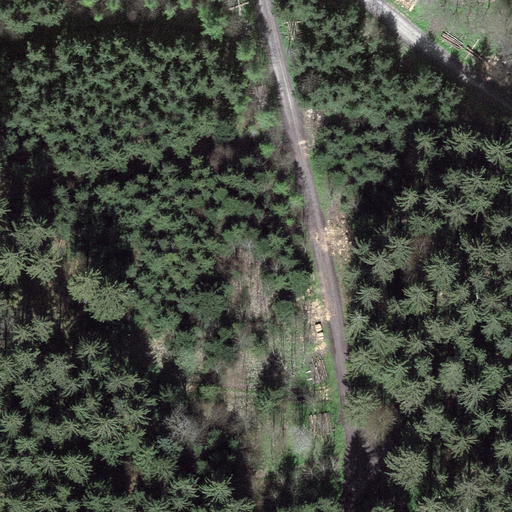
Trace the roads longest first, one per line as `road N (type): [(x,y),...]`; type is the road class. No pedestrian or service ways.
road 1 (track): [(259,0),(354,429),(366,468),(394,511)]
road 2 (track): [(347,511),(366,468),(436,412),(511,375)]
road 3 (track): [(370,0),(511,110)]
